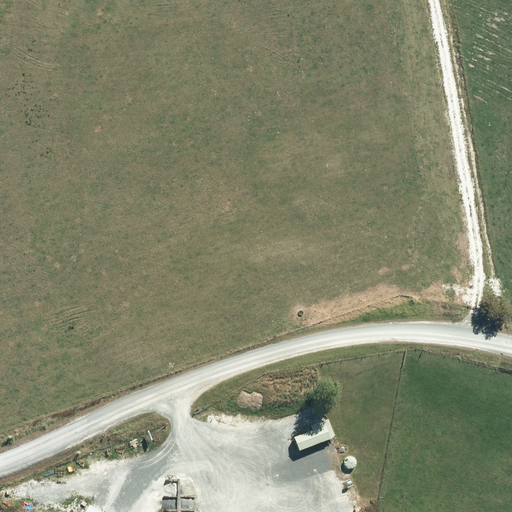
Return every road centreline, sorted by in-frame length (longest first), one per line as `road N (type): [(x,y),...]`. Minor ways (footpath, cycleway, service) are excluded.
road 1 (unclassified): [(511,347),(425,334),(321,342),(197,380),(0,462)]
road 2 (track): [(461,337),(476,308),(479,263),(437,0)]
